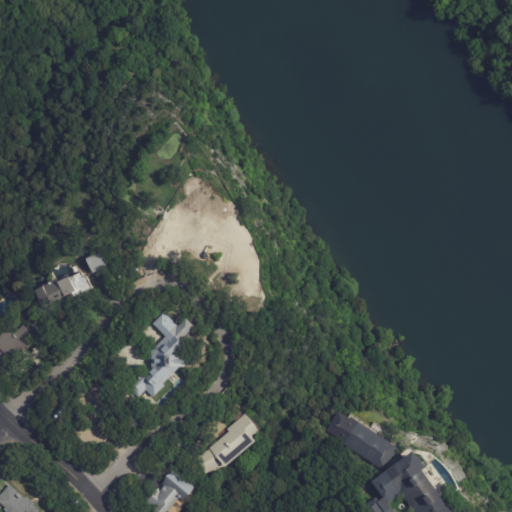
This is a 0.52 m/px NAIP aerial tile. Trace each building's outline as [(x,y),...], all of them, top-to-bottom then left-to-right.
[(190,197),(192,195),(193,197),(197,192),(199,194),(203,191),(201,189),(205,185),(204,183),(206,181),(217,193),(201,209),(193,200),(192,201),(189,198),(190,197)] [(226,211),(231,218),(234,214),(241,222),(239,224),(255,241),(247,248),(249,250),(252,250),(254,251),(257,253),(257,255),(257,257),(257,259),(253,263),(259,266),(248,293),(237,289),(241,280),(239,279),(244,268),(238,263),(231,270),(221,259),(228,252),(223,247),(222,250),(221,251),(219,253),(217,253),(215,253),(212,251),(211,248),(206,257),(184,244),(185,243),(175,236),(175,237),(168,233),(169,232),(167,231),(176,216),(179,218),(180,217),(186,221),(185,222),(195,229),(195,228),(208,237),(207,237),(215,242),(219,242),(223,238),(209,224),(224,209),(226,211)] [(102,268),(91,273),(84,259),(99,252),(106,266),(102,268)] [(83,276),(85,278),(87,277),(93,289),(79,297),(76,292),(67,297),(53,305),(52,304),(44,309),(34,292),(41,287),(57,278),(59,283),(70,277),(71,278),(81,273),(83,276)] [(153,397),(147,391),(140,398),(131,390),(139,381),(138,380),(140,378),(141,380),(152,368),(152,357),(150,355),(166,338),(153,325),(164,313),(187,335),(180,342),(186,349),(177,359),(185,360),(185,368),(180,368),(164,385),(165,387),(154,398),(153,397)] [(22,347),(1,368),(0,367),(0,334),(5,330),(11,336),(21,326),(32,337),(22,347)] [(222,466),(218,461),(214,464),(216,466),(203,473),(195,455),(208,448),(207,446),(227,430),(226,427),(244,413),(253,424),(255,423),(258,427),(249,435),(253,440),(222,466)] [(341,417),(348,421),(349,419),(395,447),(381,470),(334,442),(335,440),(324,433),(335,414),(341,417)] [(429,481),(442,499),(446,497),(457,511),(365,511),(363,508),(376,499),(379,503),(383,500),(371,483),(414,452),(419,458),(420,458),(425,464),(423,464),(427,469),(423,472),(429,481)] [(193,489),(181,504),(177,500),(166,511),(150,511),(147,509),(153,501),(150,498),(157,489),(159,492),(163,487),(161,485),(175,469),(181,475),(179,477),(193,489)] [(31,501),(35,504),(33,506),(39,511),(5,511),(3,510),(5,509),(0,504),(0,496),(8,486),(24,499),(26,497),(31,501)]
